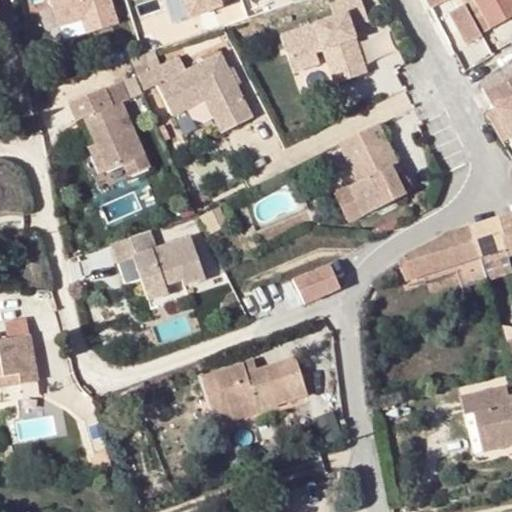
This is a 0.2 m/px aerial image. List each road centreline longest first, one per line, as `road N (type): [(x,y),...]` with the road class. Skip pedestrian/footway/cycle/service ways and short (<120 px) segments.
road 1 (residential): [(356,316),(303,321),(114,378),(85,354),(37,145),(0,147)]
road 2 (residential): [(356,316),(355,266),(405,223),(482,186)]
road 3 (residential): [(482,186),(485,131),(420,0)]
road 4 (residential): [(384,511),(356,316)]
